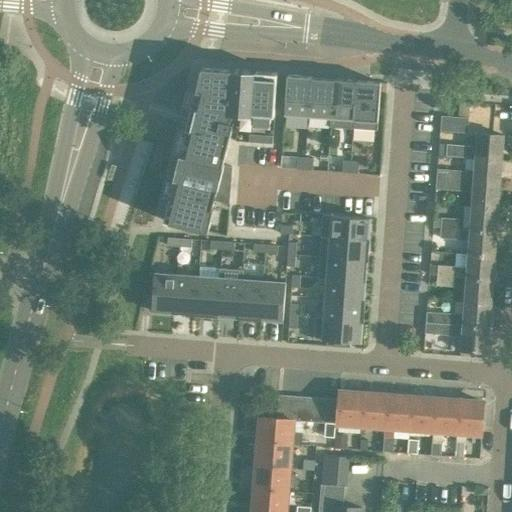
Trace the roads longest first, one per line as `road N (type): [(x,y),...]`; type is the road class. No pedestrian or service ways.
road 1 (residential): [(450,49),(404,85),(382,365)]
road 2 (tertiary): [(0,446),(51,236)]
road 3 (tertiary): [(80,45),(47,211),(51,236)]
road 4 (tertiary): [(51,236),(67,214),(121,57)]
road 5 (residential): [(210,511),(224,368),(232,358)]
road 6 (residential): [(232,358),(382,365)]
road 7 (tertiary): [(163,30),(311,31)]
road 8 (residential): [(382,365),(511,373)]
road 9 (residential): [(501,511),(511,383)]
road 10 (tertiary): [(311,31),(280,15),(189,0)]
